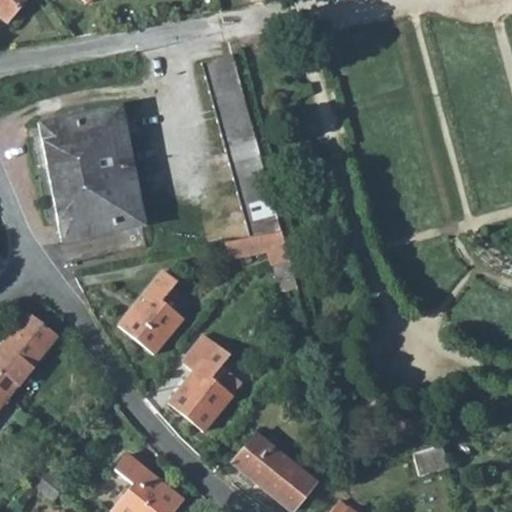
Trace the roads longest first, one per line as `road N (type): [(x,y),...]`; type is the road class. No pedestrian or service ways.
road 1 (residential): [(27,264),(70,302),(133,403),(244,511)]
road 2 (residential): [(0,66),(226,30)]
